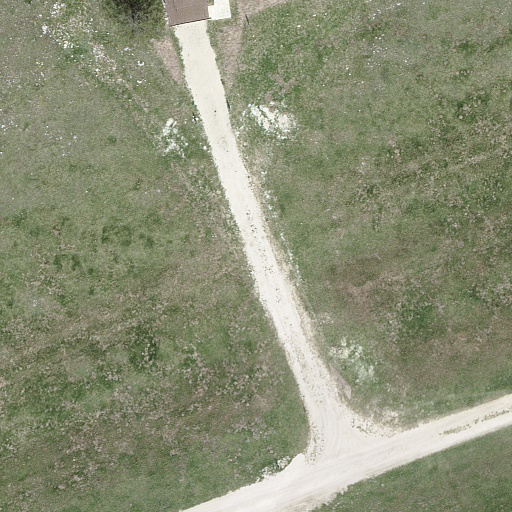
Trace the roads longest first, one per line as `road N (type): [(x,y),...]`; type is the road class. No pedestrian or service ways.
road 1 (track): [(340,464),(261,236),(227,31)]
road 2 (track): [(216,511),(511,406)]
